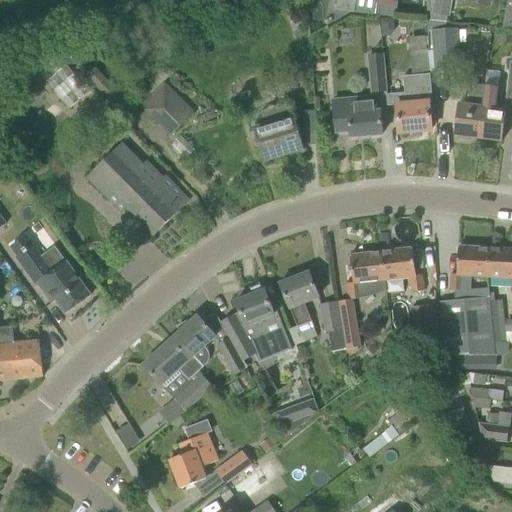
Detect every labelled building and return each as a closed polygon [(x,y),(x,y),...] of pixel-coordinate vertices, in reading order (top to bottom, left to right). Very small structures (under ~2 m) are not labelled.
[(337,0),(335,10),(352,14),(354,0),(337,0)] [(354,0),(352,14),(357,14),(378,16),(380,2),(376,2),(375,2),(362,0),(354,0)] [(426,0),(428,21),(445,23),(446,18),(450,18),(453,0),(426,0)] [(511,0),(507,0),(506,7),(502,30),(511,31),(511,0)] [(392,18),(380,19),(382,37),(389,36),(393,31),(392,18)] [(460,69),(457,29),(431,31),(433,70),(460,69)] [(405,87),(394,88),(396,106),(397,114),(399,134),(431,131),(429,111),(426,88),(429,88),(425,51),(409,53),(411,71),(403,72),(405,87)] [(367,56),(370,94),(387,92),(384,54),(367,56)] [(165,83),(142,106),(170,135),(193,112),(165,83)] [(456,116),(454,136),(477,139),(483,86),(470,85),(467,106),(458,105),(456,116)] [(111,86),(101,95),(117,111),(126,102),(111,86)] [(483,86),(477,139),(501,142),(505,110),(504,110),(493,109),(496,88),(483,86)] [(331,99),(335,135),(349,133),(350,138),(382,135),(379,112),(377,112),(375,95),(331,99)] [(264,163),(304,151),(293,116),(279,120),(275,107),(268,109),(264,111),(261,113),(256,118),(254,122),(255,127),(253,128),(254,132),(252,133),(252,137),(253,141),(254,144),(256,148),(259,147),(264,163)] [(305,112),(305,126),(316,125),(315,112),(305,112)] [(111,113),(104,120),(111,127),(118,120),(111,113)] [(5,138),(0,141),(0,148),(8,159),(16,153),(5,138)] [(115,191),(129,205),(126,209),(153,236),(187,202),(164,178),(150,191),(135,173),(142,165),(121,144),(87,178),(108,199),(115,191)] [(32,245),(15,257),(35,284),(36,283),(40,288),(52,304),(55,301),(65,315),(90,296),(79,280),(66,262),(51,272),(41,257),(32,245)] [(470,277),(488,278),(489,249),(458,247),(457,267),(456,274),(450,274),(449,290),(454,290),(469,290),(470,277)] [(412,249),(380,252),(384,281),(409,278),(411,293),(423,291),(421,275),(415,276),(412,249)] [(511,250),(489,249),(488,278),(511,279),(511,294),(511,293),(511,250)] [(384,281),(380,252),(349,256),(353,284),(347,285),(349,301),(361,299),(360,297),(369,293),(385,291),(384,281)] [(279,284),(297,328),(311,322),(304,304),(318,298),(316,291),(308,273),(279,284)] [(243,362),(253,356),(257,364),(274,357),(273,354),(289,347),(291,352),(292,351),(277,313),(273,314),(264,290),(235,302),(240,315),(234,318),(233,316),(219,323),(228,338),(243,362)] [(489,301),(490,301),(489,297),(454,300),(439,302),(443,355),(458,356),(494,356),(492,335),(489,301)] [(338,303),(347,350),(360,347),(352,301),(338,303)] [(502,301),(490,301),(489,301),(492,335),(505,333),(502,301)] [(320,306),(325,333),(341,330),(336,303),(320,306)] [(436,306),(412,308),(413,331),(438,329),(436,306)] [(215,337),(211,331),(197,317),(143,366),(161,386),(178,370),(188,381),(198,372),(203,368),(193,357),(215,337)] [(0,381),(42,377),(39,341),(13,344),(12,327),(0,328),(0,381)] [(246,367),(243,362),(228,338),(217,344),(234,374),(246,367)] [(408,338),(395,339),(397,352),(409,350),(408,338)] [(494,356),(458,356),(459,367),(495,368),(495,356),(494,356)] [(174,400),(184,412),(212,387),(201,375),(174,400)] [(473,375),(472,384),(484,385),(485,376),(473,375)] [(469,390),(471,398),(486,400),(488,392),(469,390)] [(488,392),(486,400),(489,401),(501,402),(502,394),(488,392)] [(486,400),(471,398),(474,408),(488,410),(489,401),(486,400)] [(272,414),(286,438),(302,425),(295,406),(272,414)] [(388,421),(398,434),(415,422),(405,408),(388,421)] [(484,415),(483,425),(494,426),(495,416),(484,415)] [(426,420),(412,430),(423,446),(437,435),(426,420)] [(207,434),(212,432),(207,421),(184,430),(189,441),(179,445),(183,455),(169,460),(180,489),(205,480),(201,468),(218,461),(207,434)] [(129,448),(141,441),(130,424),(118,431),(129,448)] [(482,441),(505,444),(508,428),(479,425),(482,441)] [(270,437),(260,445),(265,452),(275,445),(270,437)] [(216,471),(226,485),(252,466),(242,453),(216,471)] [(511,472),(489,469),(492,482),(511,484),(511,472)] [(259,470),(229,491),(238,504),(269,483),(259,470)]
